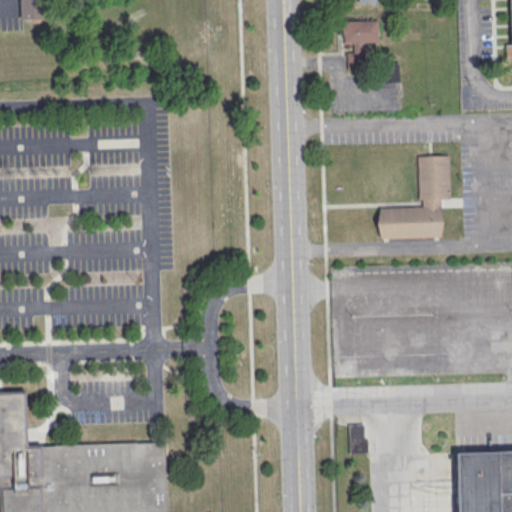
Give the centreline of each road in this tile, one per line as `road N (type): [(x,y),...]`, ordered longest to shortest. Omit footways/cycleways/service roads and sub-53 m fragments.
road 1 (secondary): [(280,0),(296,511)]
road 2 (residential): [(511,96),(485,92),(473,77),(469,0)]
